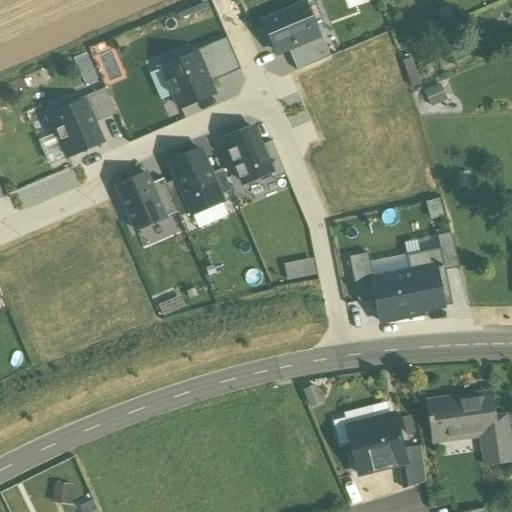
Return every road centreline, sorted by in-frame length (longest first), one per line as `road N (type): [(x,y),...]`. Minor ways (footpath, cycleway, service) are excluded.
road 1 (secondary): [(351,354),(166,399),(55,439),(0,470)]
road 2 (residential): [(266,97),(0,211)]
road 3 (residential): [(351,354),(318,234),(266,97)]
road 4 (secondary): [(511,347),(351,354)]
